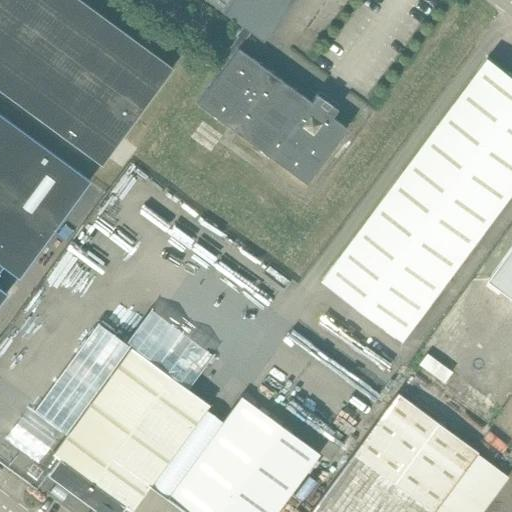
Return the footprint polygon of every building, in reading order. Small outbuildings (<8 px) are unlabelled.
[(0,0),(0,90),(101,164),(172,67),(80,0),(0,0)] [(222,68),(196,103),(306,183),(334,144),(346,128),(331,117),(337,109),(316,94),(310,101),(238,48),(250,32),(263,42),(294,0),(247,0),(233,20),(242,27),(236,36),(237,37),(217,65),(222,68)] [(205,0),(233,20),(247,0),(205,0)] [(488,58),(324,279),(405,339),(511,194),(511,74),(489,58),(488,58)] [(0,268),(2,265),(17,277),(89,180),(0,114),(0,268)] [(511,238),(470,296),(511,327),(511,238)] [(60,458),(48,474),(95,508),(93,511),(95,511),(118,511),(124,505),(130,510),(143,492),(207,406),(131,349),(65,437),(53,454),(60,458)] [(431,511),(477,451),(398,393),(310,511),(431,511)] [(186,511),(185,511),(275,511),(319,455),(239,395),(176,479),(164,495),(186,511)]
